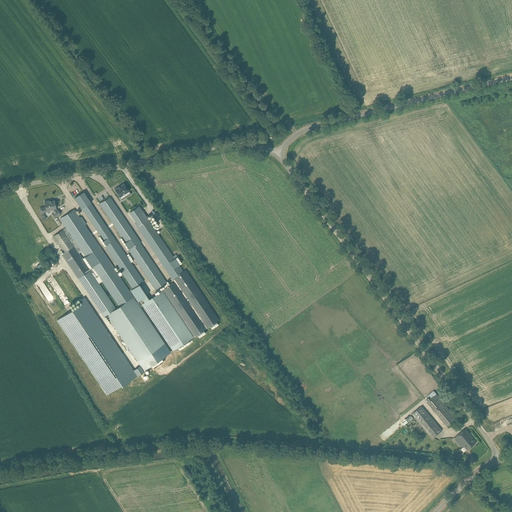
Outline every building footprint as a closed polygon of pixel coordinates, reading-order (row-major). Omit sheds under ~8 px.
[(124,183),(115,190),(120,197),(122,200),(131,194),(129,192),(124,183)] [(74,209),(60,219),(66,228),(82,251),(119,307),(134,297),(139,301),(142,299),(144,302),(141,304),(173,351),(194,337),(162,290),(149,299),(139,284),(143,282),(83,192),(75,197),(104,241),(102,243),(133,289),(129,291),(74,209)] [(99,204),(130,249),(129,250),(155,289),(166,282),(140,243),(141,242),(110,197),(99,204)] [(40,213),(52,211),(54,213),(52,214),(55,218),(60,214),(58,210),(57,211),(56,209),(54,200),(49,202),(49,201),(44,202),(45,207),(39,208),(40,213)] [(139,206),(130,212),(137,223),(135,224),(172,279),(174,282),(163,290),(164,292),(194,337),(219,320),(185,270),(183,271),(158,234),(157,233),(157,232),(139,206)] [(66,228),(52,237),(64,253),(62,254),(79,279),(78,279),(104,317),(106,315),(143,371),(151,366),(153,370),(164,362),(162,359),(171,353),(134,297),(119,307),(116,309),(90,270),(91,270),(79,253),(82,251),(66,228)] [(137,376),(84,298),(80,301),(82,304),(57,320),(106,394),(121,385),(121,386),(137,376)] [(434,391),(427,396),(430,399),(436,394),(434,391)] [(457,418),(436,394),(430,399),(427,402),(447,426),(457,418)] [(412,414),(432,438),(442,430),(421,406),(412,414)] [(462,444),(467,450),(476,442),(465,429),(456,436),(460,441),(459,442),(461,445),(462,444)]
